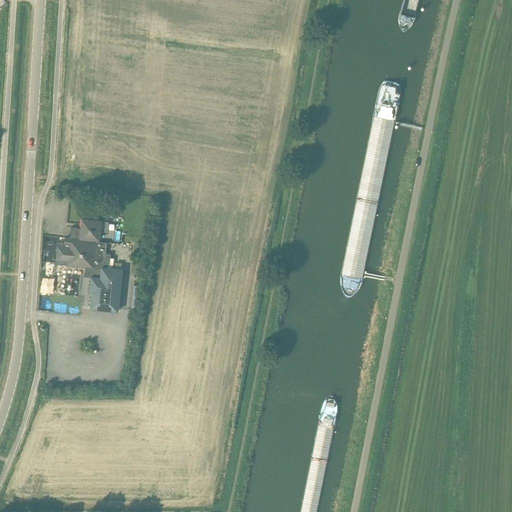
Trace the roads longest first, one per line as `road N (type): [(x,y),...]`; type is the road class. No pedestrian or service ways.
road 1 (unclassified): [(354,511),(457,0)]
road 2 (tertiary): [(0,430),(18,362),(40,0)]
